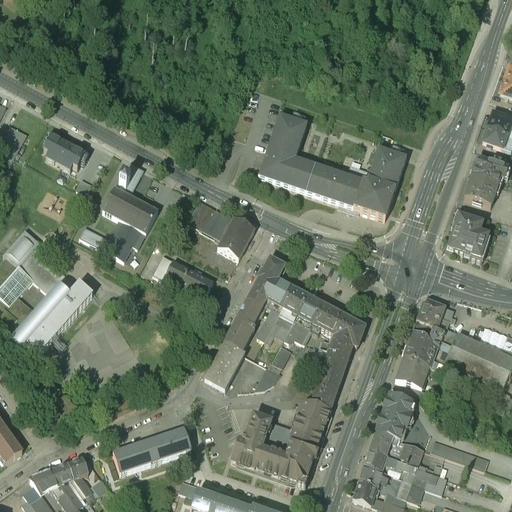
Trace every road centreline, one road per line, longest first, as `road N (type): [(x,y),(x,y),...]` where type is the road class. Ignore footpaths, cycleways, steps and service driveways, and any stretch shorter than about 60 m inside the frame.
road 1 (tertiary): [(0,81),(274,228)]
road 2 (secondary): [(506,0),(410,269)]
road 3 (secondary): [(410,269),(328,508)]
road 4 (residential): [(274,228),(182,394)]
road 5 (residential): [(182,394),(212,470),(275,492),(280,502)]
road 6 (residential): [(182,394),(148,426),(51,463)]
road 7 (tertiary): [(274,228),(410,269)]
